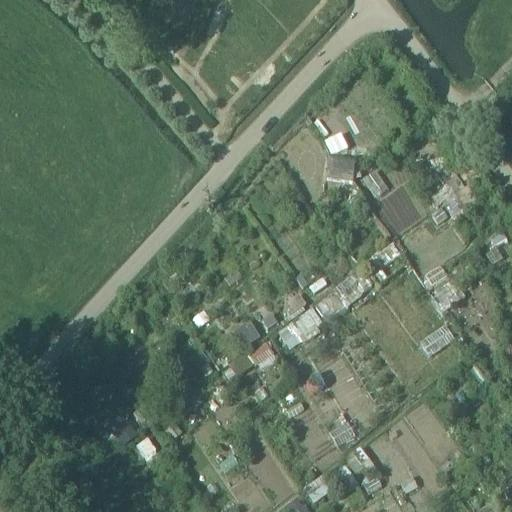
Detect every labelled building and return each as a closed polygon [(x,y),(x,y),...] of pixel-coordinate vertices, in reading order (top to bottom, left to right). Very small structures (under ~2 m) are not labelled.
[(447,201),(461,223),(489,191),(466,169),(456,180),(461,185),(447,201)] [(351,174),(325,173),(323,195),(349,197),(351,174)] [(296,297),(283,306),(287,311),(283,314),(286,319),(303,307),(296,297)] [(271,320),(261,326),(266,334),(276,328),(271,320)] [(246,324),(230,335),(241,352),(257,341),(246,324)] [(187,361),(196,373),(206,366),(197,354),(187,361)] [(243,361),(228,371),(235,383),(251,373),(243,361)] [(101,422),(70,440),(92,476),(122,458),(101,422)]
